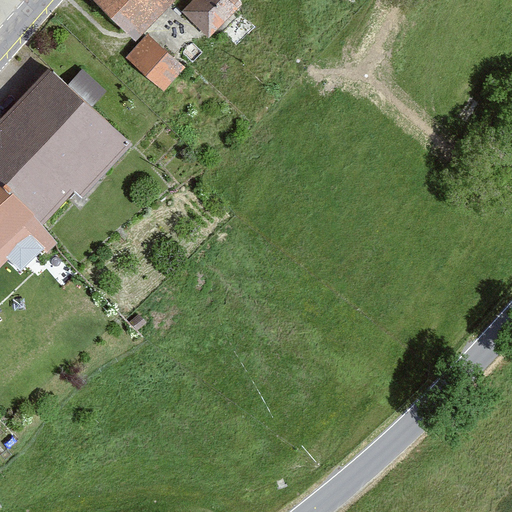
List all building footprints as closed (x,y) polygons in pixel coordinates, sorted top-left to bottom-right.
[(95,0),(139,40),(176,0),(95,0)] [(192,0),(184,8),(210,35),(242,5),(238,0),(237,0),(192,0)] [(150,32),(130,54),(166,86),(186,65),(150,32)] [(53,61),(0,117),(0,182),(43,222),(74,189),(85,198),(138,141),(53,61)] [(0,269),(18,251),(29,266),(60,239),(43,222),(0,182),(0,269)]
